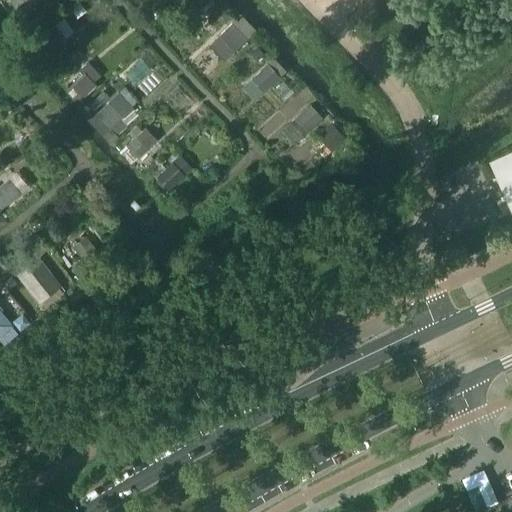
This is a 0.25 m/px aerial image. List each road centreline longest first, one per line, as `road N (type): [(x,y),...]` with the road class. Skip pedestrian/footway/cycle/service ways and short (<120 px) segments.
road 1 (secondary): [(437,327),(154,469),(91,511)]
road 2 (secondary): [(220,511),(462,384)]
